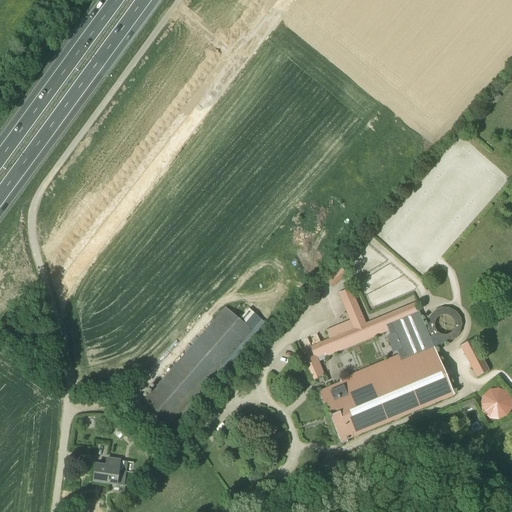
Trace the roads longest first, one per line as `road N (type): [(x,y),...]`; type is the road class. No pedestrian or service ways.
road 1 (unclassified): [(54,511),(67,378),(55,320),(67,282),(285,0)]
road 2 (motorway): [(0,200),(147,0)]
road 3 (motorway): [(111,0),(0,152)]
